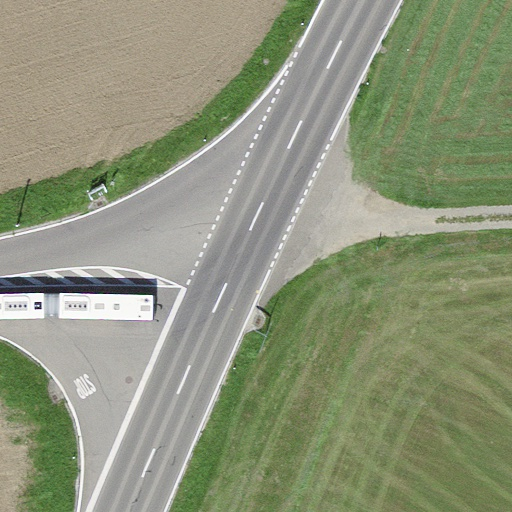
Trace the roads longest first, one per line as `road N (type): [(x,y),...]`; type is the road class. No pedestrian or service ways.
road 1 (secondary): [(221,298),(366,0)]
road 2 (track): [(263,205),(377,223),(511,216)]
road 3 (secondary): [(131,511),(221,298)]
road 4 (tertiary): [(0,283),(151,279),(221,298)]
